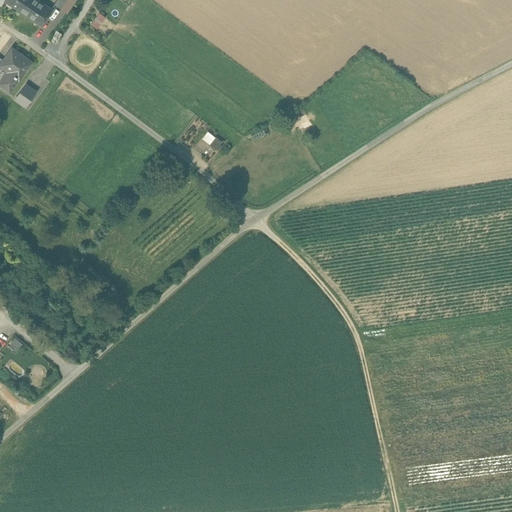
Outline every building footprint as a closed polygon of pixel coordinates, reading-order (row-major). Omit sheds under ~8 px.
[(4,0),(5,0),(19,10),(25,0),(4,0)] [(36,0),(25,0),(19,10),(41,25),(51,10),(36,0)] [(56,0),(54,4),(61,9),(66,0),(56,0)] [(99,12),(90,23),(97,28),(106,17),(99,12)] [(31,62),(12,48),(3,60),(0,63),(0,66),(8,72),(0,82),(0,84),(9,91),(18,79),(19,79),(31,62)] [(25,84),(15,99),(25,106),(35,91),(25,84)] [(287,117),(291,125),(300,120),(296,112),(287,117)] [(209,143),(214,136),(207,130),(202,137),(209,143)] [(215,137),(210,144),(215,149),(221,141),(215,137)] [(15,337),(9,345),(16,351),(22,343),(15,337)]
